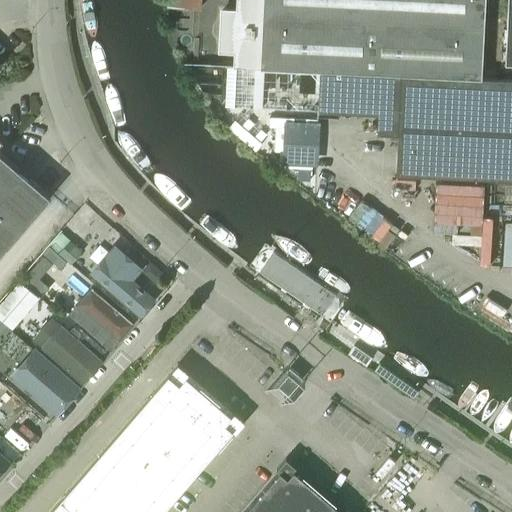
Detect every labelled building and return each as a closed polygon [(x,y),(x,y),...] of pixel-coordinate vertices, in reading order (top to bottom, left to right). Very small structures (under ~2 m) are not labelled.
[(258,69),(318,71),(318,70),(399,74),(480,78),(484,0),(236,0),(236,13),(220,12),(218,52),(234,52),(234,66),(258,67),(258,69)] [(318,71),(317,111),(376,114),(376,133),(396,134),(399,74),(318,70),(318,71)] [(511,79),(480,78),(399,74),(396,134),(394,174),(511,179),(511,79)] [(249,112),(234,131),(292,177),(307,157),(288,142),(295,133),(276,118),(268,127),(249,112)] [(0,254),(50,197),(0,152),(0,145),(3,142),(0,139),(0,254)] [(143,319),(160,299),(137,279),(147,267),(118,242),(91,273),(143,319)] [(261,276),(323,320),(329,320),(335,318),(339,313),(339,305),(337,300),(274,256),(269,255),(262,257),(259,263),(257,269),(261,276)] [(70,314),(112,350),(135,323),(93,287),(70,314)] [(35,339),(87,384),(107,360),(55,315),(35,339)] [(397,343),(359,317),(354,316),(348,318),(345,325),(349,330),(389,358),(394,358),(399,356),(400,350),(397,343)] [(354,345),(348,353),(366,365),(372,357),(354,345)] [(13,375),(60,416),(84,388),(37,347),(13,375)] [(177,363),(59,499),(47,511),(160,511),(231,430),(234,433),(244,421),(233,411),(230,414),(186,376),(189,373),(186,370),(177,363)] [(276,383),(287,393),(302,377),(290,366),(276,383)] [(391,369),(385,377),(405,391),(411,383),(391,369)] [(0,474),(12,460),(0,448),(0,474)] [(278,471),(242,511),(347,511),(285,458),(275,469),(278,471)]
